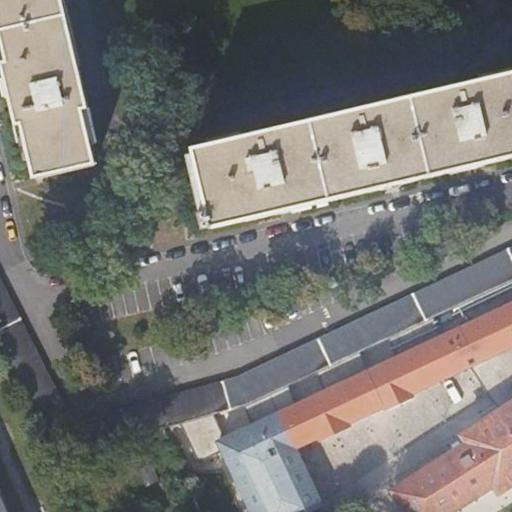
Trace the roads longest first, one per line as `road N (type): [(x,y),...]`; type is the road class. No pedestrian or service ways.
road 1 (residential): [(44,305),(76,379),(122,387),(338,304),(511,209)]
road 2 (residential): [(44,305),(511,195)]
